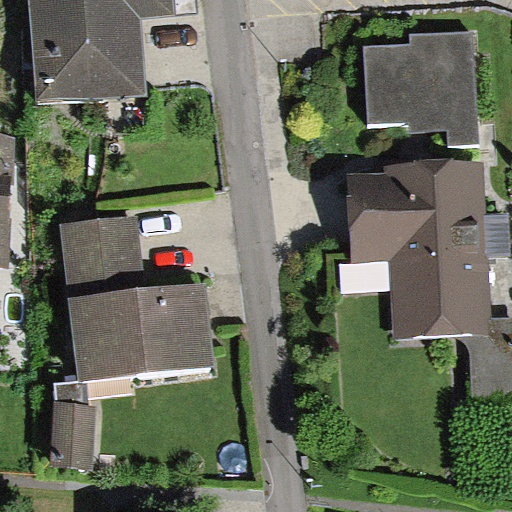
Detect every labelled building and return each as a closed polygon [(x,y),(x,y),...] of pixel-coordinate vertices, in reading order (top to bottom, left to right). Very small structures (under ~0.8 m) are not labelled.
[(29,0),(37,109),(149,101),(143,23),(199,19),(197,0),(29,0)] [(413,51),(365,54),(370,130),(410,127),(410,139),(447,137),(448,151),(481,149),(475,37),(413,40),(413,51)] [(17,146),(0,145),(0,274),(11,275),(17,146)] [(387,181),(351,183),(355,266),(394,265),(398,343),(461,340),(472,351),(474,410),(499,409),(499,402),(511,401),(511,320),(494,321),(486,165),(386,170),(387,181)] [(141,220),(61,229),(79,386),(79,389),(83,389),(217,373),(208,291),(150,297),(141,220)] [(84,409),(83,389),(79,389),(79,386),(52,389),(55,408),(51,474),(94,475),(97,409),(84,409)]
